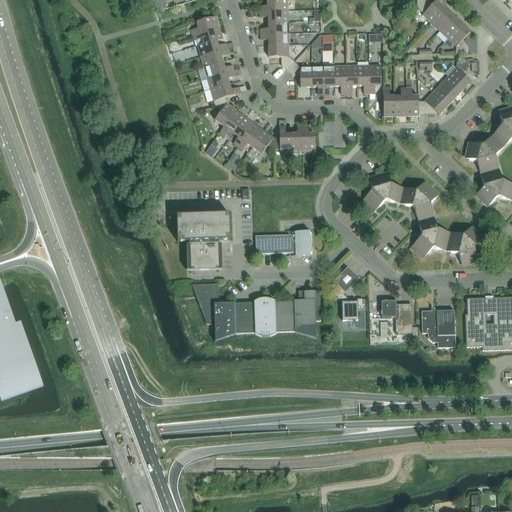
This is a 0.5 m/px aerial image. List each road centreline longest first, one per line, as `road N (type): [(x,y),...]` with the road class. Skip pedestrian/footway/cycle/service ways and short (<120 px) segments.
road 1 (primary): [(440,406),(276,393),(146,399),(99,321)]
road 2 (primary): [(179,511),(173,476),(191,456),(486,420)]
road 3 (primary): [(99,321),(0,35)]
road 4 (secondary): [(0,447),(278,423)]
road 5 (residential): [(231,0),(268,102),(345,111),(377,142)]
road 6 (secondary): [(278,423),(486,420)]
road 7 (primary): [(170,511),(99,321)]
road 8 (primary): [(17,154),(87,341)]
road 9 (primary): [(87,341),(152,511)]
road 10 (residential): [(351,239),(400,281),(511,277)]
road 11 (secondary): [(440,406),(278,423)]
road 12 (residential): [(511,64),(452,125),(377,142)]
road 13 (primary): [(0,269),(28,262),(47,270),(87,341)]
road 14 (residential): [(237,274),(320,272),(351,239)]
road 15 (residential): [(377,142),(326,196),(330,220),(351,239)]
road 16 (primary): [(17,154),(32,229),(22,249),(0,260)]
